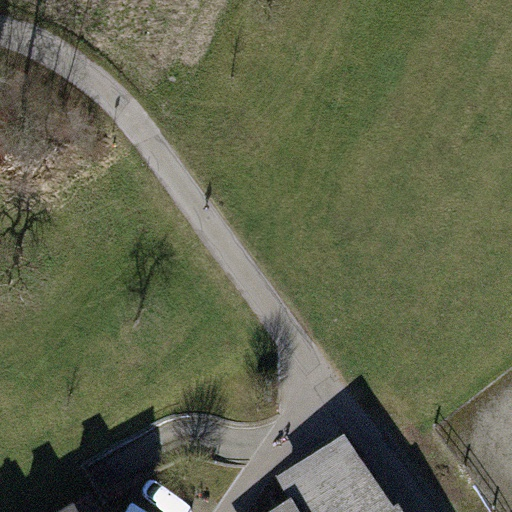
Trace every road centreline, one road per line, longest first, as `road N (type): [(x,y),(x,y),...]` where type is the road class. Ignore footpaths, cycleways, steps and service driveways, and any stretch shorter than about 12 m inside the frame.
road 1 (residential): [(0,33),(29,42),(122,109),(333,405)]
road 2 (residential): [(228,511),(262,457),(333,405)]
road 3 (residential): [(333,405),(414,511)]
